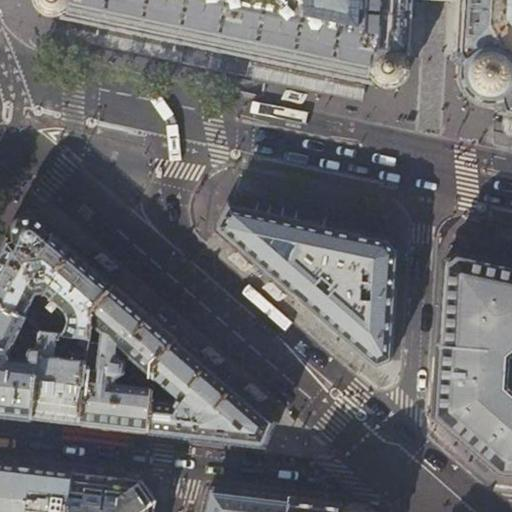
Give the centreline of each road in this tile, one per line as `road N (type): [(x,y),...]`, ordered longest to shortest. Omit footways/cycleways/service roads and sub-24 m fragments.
road 1 (tertiary): [(10,144),(186,279),(408,486)]
road 2 (primary): [(427,179),(0,89)]
road 3 (residential): [(408,486),(427,179)]
road 4 (residential): [(188,462),(408,486)]
road 5 (residential): [(0,440),(188,462)]
